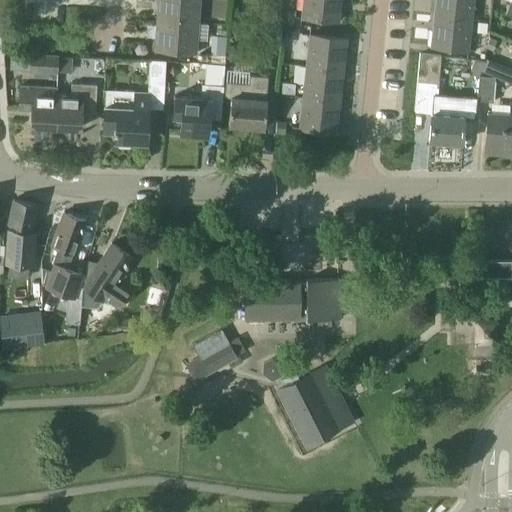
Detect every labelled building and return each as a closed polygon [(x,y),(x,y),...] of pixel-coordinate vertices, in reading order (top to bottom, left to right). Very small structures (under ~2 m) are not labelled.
[(157,0),(156,18),(197,22),(198,0),(157,0)] [(337,21),(339,0),(302,0),(301,17),(337,21)] [(435,0),(434,14),(470,18),(472,0),(435,0)] [(470,18),(434,14),(431,46),(467,50),(470,18)] [(156,18),(154,49),(195,52),(196,40),(207,40),(208,22),(197,22),(156,18)] [(487,23),(477,22),(476,32),(486,33),(487,23)] [(285,23),(284,37),(298,39),(299,25),(285,23)] [(267,25),(265,39),(273,39),(280,40),(282,26),(274,26),(267,25)] [(309,34),(305,66),(342,70),(346,38),(309,34)] [(212,36),(211,62),(225,62),(226,36),(212,36)] [(490,37),(485,47),(492,50),(497,40),(490,37)] [(28,71),(57,71),(58,54),(29,53),(28,71)] [(441,55),(420,53),(417,87),(438,89),(441,55)] [(474,75),(478,76),(484,61),(474,59),(470,70),(474,75)] [(149,60),(147,92),(164,92),(166,61),(149,60)] [(511,70),(486,60),(481,71),(509,82),(511,74),(511,70)] [(206,63),(205,80),(224,80),(224,64),(206,63)] [(339,100),(342,70),(305,66),(302,96),(339,100)] [(267,77),(249,75),(248,83),(226,81),(224,97),(230,97),(228,124),(263,127),(267,77)] [(478,86),(476,100),(493,102),(494,89),(495,78),(479,76),(478,86)] [(282,81),(281,92),(293,93),(294,83),(282,81)] [(56,94),(55,126),(79,128),(80,112),(94,112),(96,84),(72,83),(71,94),(56,94)] [(174,95),(172,115),(181,116),(180,132),(207,134),(208,118),(209,112),(221,113),(223,86),(202,84),(200,97),(174,95)] [(57,86),(20,85),(18,109),(31,109),(30,125),(55,126),(56,94),(57,86)] [(102,107),(101,132),(114,133),(113,140),(116,140),(116,145),(119,147),(129,148),(132,145),(132,141),(145,141),(147,107),(147,92),(134,91),(133,108),(102,107)] [(335,132),(339,100),(302,96),(298,128),(335,132)] [(448,101),(434,100),(434,113),(430,113),(428,140),(445,142),(445,147),(458,147),(458,143),(460,143),(462,115),(447,114),(448,101)] [(487,112),(484,151),(501,152),(502,146),(511,146),(511,100),(510,101),(509,114),(487,112)] [(276,123),(275,133),(285,134),(285,124),(276,123)] [(9,226),(14,227),(13,229),(13,230),(10,230),(8,262),(32,264),(34,232),(28,231),(28,230),(29,228),(31,229),(37,204),(14,199),(9,226)] [(50,272),(41,269),(41,285),(44,286),(68,296),(66,323),(80,324),(83,287),(80,287),(85,274),(68,265),(85,218),(63,210),(50,244),(57,246),(52,263),(53,263),(50,272)] [(87,263),(83,287),(103,300),(104,299),(118,308),(131,289),(121,282),(126,274),(123,270),(131,256),(111,243),(97,265),(87,263)] [(511,259),(478,259),(478,278),(511,278),(511,259)] [(443,274),(443,286),(457,286),(457,274),(443,274)] [(245,278),(233,278),(233,318),(245,318),(298,318),(298,314),(306,314),(306,318),(318,318),(318,325),(331,325),(331,318),(339,318),(339,278),(306,278),(306,282),(298,282),(298,278),(278,278),(245,278)] [(162,292),(149,289),(145,306),(158,309),(162,292)] [(474,307),(474,354),(496,354),(496,307),(474,307)] [(40,310),(0,314),(0,329),(2,348),(44,344),(40,310)] [(122,319),(119,322),(119,326),(122,329),(127,329),(131,329),(134,325),(133,321),(130,318),(126,319),(122,319)] [(220,329),(193,345),(197,354),(198,356),(207,375),(220,368),(228,363),(231,368),(242,362),(239,355),(246,351),(244,349),(238,336),(232,339),(229,341),(224,333),(222,329),(220,329)] [(263,363),(263,373),(271,378),(280,373),(280,364),(272,358),(263,363)] [(351,419),(326,369),(315,375),(313,371),(279,389),(306,443),(341,426),(340,424),(351,419)]
